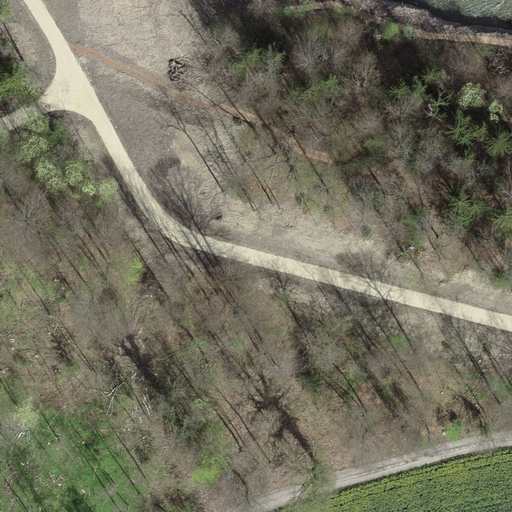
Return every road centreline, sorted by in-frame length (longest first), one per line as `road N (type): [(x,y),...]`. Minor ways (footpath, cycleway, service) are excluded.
road 1 (track): [(61,50),(154,212),(191,242),(511,323)]
road 2 (track): [(264,511),(337,484),(511,441)]
